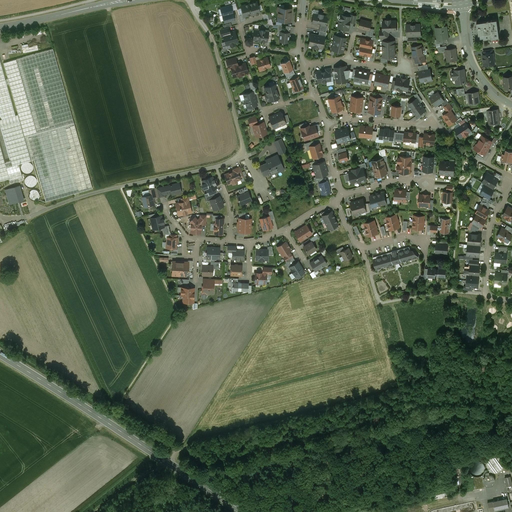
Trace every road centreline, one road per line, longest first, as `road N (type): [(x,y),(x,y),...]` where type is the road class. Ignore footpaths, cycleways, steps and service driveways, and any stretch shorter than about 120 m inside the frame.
road 1 (residential): [(191,0),(213,43),(243,146),(237,156),(0,227)]
road 2 (secondary): [(0,353),(244,511)]
road 3 (residential): [(511,300),(485,288),(491,223),(511,183)]
road 4 (secondary): [(129,0),(0,27)]
